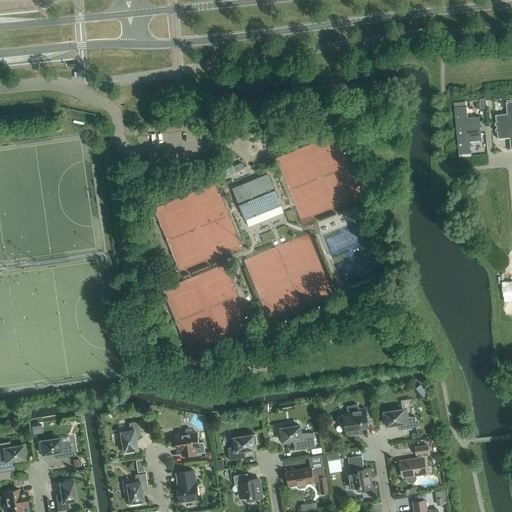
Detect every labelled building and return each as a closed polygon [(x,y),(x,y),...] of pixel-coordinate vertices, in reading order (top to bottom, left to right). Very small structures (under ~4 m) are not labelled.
[(510,149),(511,149),(511,101),(506,102),(507,114),(495,115),(497,139),(509,138),(510,149)] [(454,107),(456,131),(480,128),(479,117),(467,118),(466,106),(465,106),(465,102),(454,103),(454,107)] [(480,128),(456,131),(458,154),(471,153),(469,141),(481,140),(480,128)] [(228,162),(222,164),(226,176),(231,174),(228,162)] [(245,219),(280,205),(268,175),(252,181),(233,189),(245,219)] [(185,183),(176,187),(178,193),(187,189),(185,183)] [(168,197),(172,196),(174,195),(170,184),(164,186),(168,197)] [(198,370),(190,367),(187,374),(196,377),(198,370)] [(421,384),(416,388),(422,395),(427,391),(421,384)] [(338,419),(338,420),(338,421),(338,422),(339,422),(339,423),(340,424),(341,424),(341,425),(342,425),(343,425),(344,425),(345,424),(347,436),(356,434),(356,429),(368,427),(365,409),(359,410),(358,405),(347,407),(349,414),(342,415),(341,415),(340,416),(339,416),(339,417),(338,418),(338,419)] [(401,430),(417,427),(415,417),(414,417),(408,416),(407,409),(382,413),(383,422),(386,422),(386,426),(400,424),(401,430)] [(142,435),(140,422),(129,423),(129,424),(129,431),(122,433),(125,454),(134,452),(134,450),(138,449),(136,436),(142,435)] [(312,433),(301,433),(300,426),(278,429),(280,438),(282,438),(283,442),(296,440),(298,450),(315,447),(313,433),(312,433)] [(185,435),(175,437),(176,439),(174,440),(175,443),(176,445),(177,450),(181,449),(182,456),(205,452),(203,443),(199,443),(197,433),(193,434),(192,430),(190,429),(186,429),(185,431),(185,435)] [(242,450),(255,448),(255,444),(257,444),(256,435),(230,439),(231,446),(228,448),(230,460),(243,458),(242,450)] [(59,438),(37,442),(39,451),(41,451),(42,454),(55,452),(56,458),(72,456),(70,444),(69,437),(59,438)] [(0,472),(12,471),(11,461),(24,459),(23,455),(26,454),(24,445),(9,447),(8,442),(0,443),(0,472)] [(416,477),(415,475),(426,474),(423,457),(422,458),(421,454),(428,453),(427,445),(415,447),(416,455),(417,454),(418,458),(400,461),(403,477),(406,477),(407,479),(410,482),(414,481),(416,477)] [(212,452),(204,453),(206,461),(213,459),(212,452)] [(311,468),(286,472),(289,486),(297,485),(298,487),(299,488),(304,487),(305,486),(305,484),(314,483),(319,482),(321,494),(329,493),(326,476),(325,477),(324,467),(325,467),(323,455),(309,457),(311,468)] [(362,490),(371,489),(368,469),(363,470),(363,464),(362,456),(348,458),(350,468),(353,468),(354,474),(349,474),(351,488),(354,488),(354,490),(355,491),(356,492),(358,493),(362,492),(362,490)] [(80,458),(73,460),(74,467),(81,466),(80,458)] [(177,473),(178,485),(177,485),(178,494),(177,496),(178,499),(179,500),(180,502),(199,499),(196,482),(195,482),(194,470),(177,473)] [(146,473),(135,475),(136,475),(135,479),(122,481),(124,493),(129,492),(131,506),(141,504),(140,502),(144,501),(142,487),(148,487),(146,473)] [(248,502),(252,502),(252,500),(260,499),(258,488),(260,488),(258,479),(248,480),(247,474),(233,476),(235,485),(239,485),(241,498),(244,497),(244,499),(244,500),(245,501),(246,502),(247,502),(248,502)] [(68,501),(75,500),(72,479),(63,480),(63,483),(59,483),(61,497),(55,497),(58,511),(68,509),(68,501)] [(15,511),(16,511),(28,511),(25,492),(19,493),(18,489),(13,490),(11,489),(8,489),(7,491),(5,491),(8,511),(15,511)] [(427,511),(425,501),(413,502),(414,510),(416,510),(416,511),(437,511),(437,510),(427,511)]
